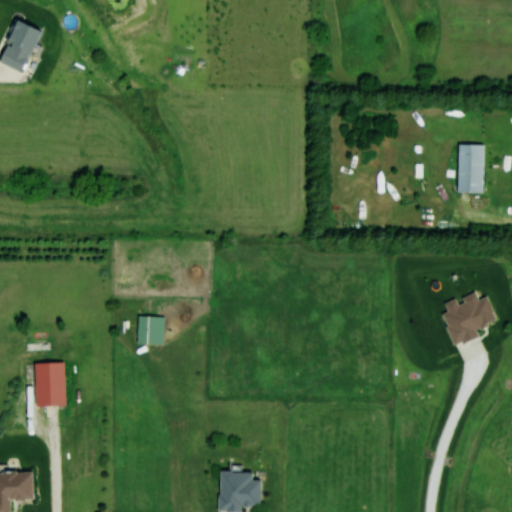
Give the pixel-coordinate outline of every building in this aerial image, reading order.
[(483,144),(454,144),(454,191),(483,191),(483,144)] [(161,344),(161,315),(135,315),(135,344),(161,344)] [(63,405),(62,362),(31,362),(32,406),(63,405)] [(29,498),(29,471),(0,471),(0,511),(5,511),(6,498),(29,498)] [(257,471),(216,471),(216,510),(240,511),(240,505),(256,505),(257,471)]
